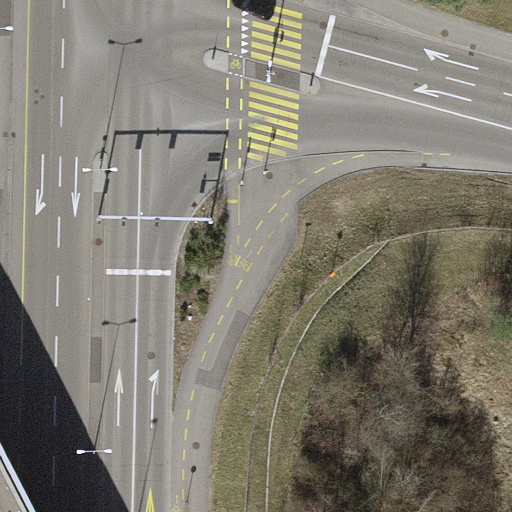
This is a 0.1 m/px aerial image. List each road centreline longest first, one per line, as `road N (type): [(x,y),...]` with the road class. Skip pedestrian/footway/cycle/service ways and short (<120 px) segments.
road 1 (secondary): [(63,26),(52,511)]
road 2 (secondary): [(133,511),(144,28)]
road 3 (secondary): [(144,28),(511,119)]
